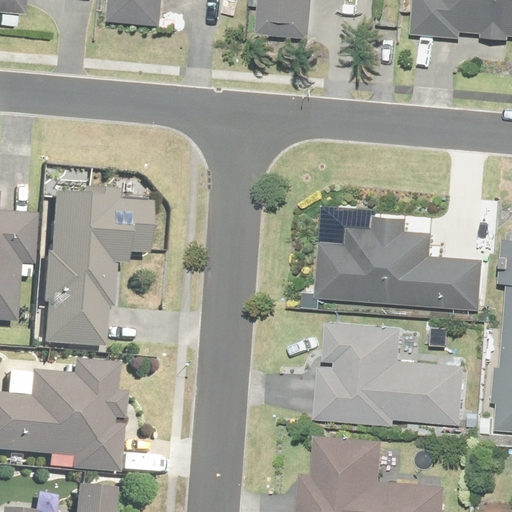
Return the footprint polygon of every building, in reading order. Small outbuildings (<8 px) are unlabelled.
[(0,0),(0,20),(16,22),(17,0),(0,0)] [(107,0),(105,26),(162,33),(166,0),(107,0)] [(309,40),(313,0),(257,0),(253,34),(309,40)] [(511,0),(415,0),(413,38),(508,46),(507,59),(511,59),(511,0)] [(113,199),(46,195),(36,349),(102,353),(108,261),(143,263),(146,209),(113,207),(113,199)] [(0,323),(12,324),(14,263),(31,264),(32,218),(0,216),(0,323)] [(369,231),(342,229),(342,239),(324,238),(321,299),(360,301),(360,309),(416,312),(472,315),(475,265),(435,262),(436,244),(427,244),(428,234),(405,233),(405,223),(370,221),(369,231)] [(511,242),(510,243),(506,287),(511,287),(511,298),(493,433),(511,435),(511,242)] [(406,332),(331,327),(329,367),(342,368),(341,374),(321,372),(318,407),(316,425),(390,430),(390,424),(464,428),(467,382),(465,382),(466,366),(404,362),(406,332)] [(117,372),(72,370),(72,383),(30,381),(29,402),(0,400),(0,460),(119,467),(122,407),(115,407),(117,372)] [(446,511),(448,488),(383,483),(386,440),(326,435),(323,475),(307,474),(304,511),(446,511)] [(110,511),(112,493),(79,492),(77,511),(110,511)]
